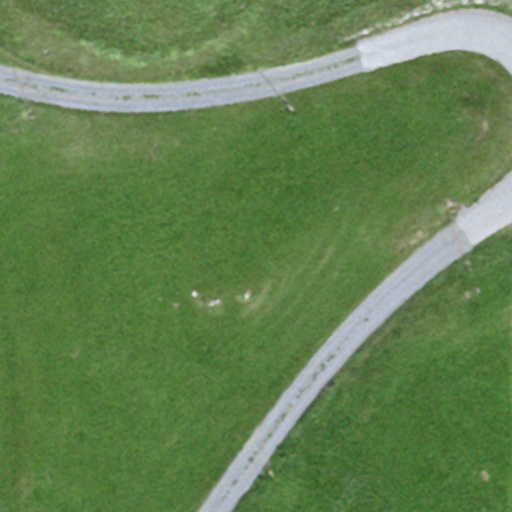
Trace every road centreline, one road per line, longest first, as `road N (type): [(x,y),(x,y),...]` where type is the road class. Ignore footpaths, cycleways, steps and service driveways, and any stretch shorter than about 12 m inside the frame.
road 1 (track): [(511,84),(494,59),(384,77),(136,139),(0,112)]
road 2 (track): [(233,511),(357,363),(479,245),(511,226)]
